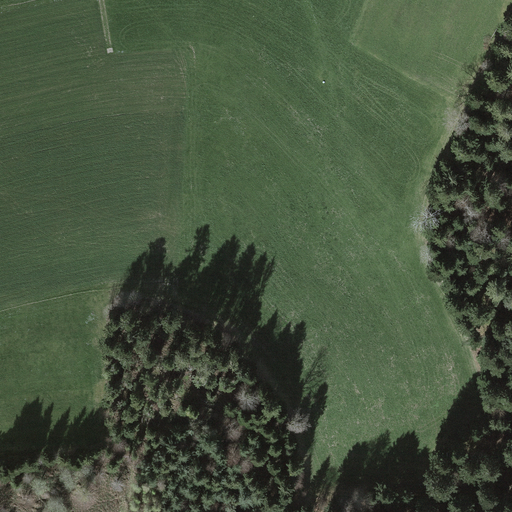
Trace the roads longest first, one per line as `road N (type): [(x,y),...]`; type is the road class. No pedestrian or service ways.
road 1 (track): [(508,511),(465,345),(425,256),(340,134),(300,0)]
road 2 (track): [(505,0),(432,173),(425,256)]
